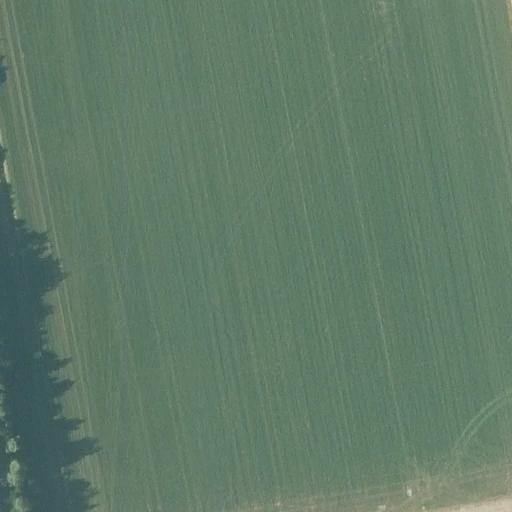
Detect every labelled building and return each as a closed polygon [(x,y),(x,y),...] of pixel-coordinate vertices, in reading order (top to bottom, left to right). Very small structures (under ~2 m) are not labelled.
[(198,0),(187,3),(188,10),(200,8),(198,0)] [(187,3),(175,5),(177,13),(188,10),(187,3)] [(393,11),(369,16),(371,29),(384,27),(388,49),(430,41),(426,18),(396,23),(393,11)] [(392,71),(379,73),(382,87),(407,82),(404,70),(435,64),(430,41),(388,49),(392,71)] [(280,87),(267,90),(271,116),(285,114),(285,116),(297,114),(297,111),(308,109),(306,96),(318,94),(314,69),(278,76),(280,87)] [(251,81),(215,87),(220,112),(232,110),(235,123),(246,121),(247,123),(259,121),(258,119),(271,116),(267,90),(253,92),(251,81)] [(82,117),(68,120),(69,127),(70,127),(75,153),(89,151),(89,153),(101,151),(101,149),(112,146),(110,133),(122,131),(117,102),(81,108),(82,117)] [(55,118),(19,124),(24,149),(36,147),(39,160),(50,158),(51,160),(63,158),(62,156),(75,153),(70,127),(69,127),(57,129),(55,118)] [(428,158),(408,162),(415,200),(468,190),(471,207),(493,203),(488,172),(466,176),(462,152),(442,156),(442,155),(428,157),(428,158)] [(370,165),(323,174),(329,205),(374,197),(377,209),(394,206),(389,179),(373,182),(370,165)] [(279,186),(242,193),(242,195),(243,194),(252,241),(251,241),(251,243),(288,236),(288,234),(286,235),(286,232),(307,228),(307,229),(308,229),(302,198),(301,198),(301,199),(280,203),(278,188),(279,188),(279,186)] [(165,209),(114,219),(120,253),(171,243),(165,209)] [(404,224),(384,228),(391,267),(411,264),(404,224)] [(392,511),(379,443),(299,459),(308,511),(392,511)]
